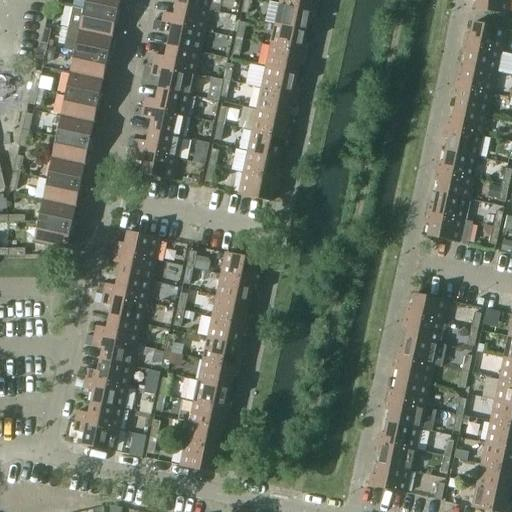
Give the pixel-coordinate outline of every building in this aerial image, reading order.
[(120,0),(86,0),(84,11),(116,18),(120,0)] [(219,14),(222,0),(177,0),(176,5),(219,14)] [(250,0),(243,0),(241,13),(248,15),(250,0)] [(313,0),(279,0),(279,5),(316,12),(318,2),(314,1),(313,0)] [(508,16),(510,0),(476,0),(475,12),(508,16)] [(56,5),(49,3),(46,20),(52,21),(56,5)] [(215,33),(219,14),(176,5),(174,16),(164,13),(161,23),(204,33),(210,34),(215,33)] [(316,12),(279,5),(274,26),(307,32),(309,21),(314,22),(316,12)] [(80,32),(84,11),(73,8),(69,30),(80,32)] [(116,18),(84,11),(80,32),(112,39),(116,18)] [(200,54),(204,33),(161,23),(159,33),(170,36),(167,47),(200,54)] [(246,25),(239,23),(235,39),(242,41),(246,25)] [(501,53),(505,31),(473,24),(470,36),(466,35),(464,45),(501,53)] [(307,32),(274,26),(270,47),(307,54),(309,45),(305,44),(307,32)] [(47,47),(50,31),(44,29),(40,46),(47,47)] [(75,53),(80,32),(69,30),(65,51),(75,53)] [(112,39),(80,32),(75,53),(107,60),(112,39)] [(242,41),(235,39),(232,56),(239,57),(242,41)] [(496,74),(501,53),(464,45),(461,55),(466,56),(464,67),(496,74)] [(55,49),(47,47),(40,46),(37,62),(43,63),(45,58),(53,60),(55,49)] [(200,54),(167,47),(165,58),(154,56),(152,66),(195,75),(200,54)] [(307,54),(270,47),(265,68),(298,75),(300,63),(305,64),(307,54)] [(107,60),(75,53),(70,74),(103,81),(107,60)] [(233,66),(226,65),(223,81),(230,82),(233,66)] [(195,75),(152,66),(150,76),(161,78),(158,90),(191,96),(195,75)] [(464,67),(461,78),(457,77),(454,87),(492,95),(496,74),(464,67)] [(298,75),(265,68),(261,89),(298,97),(300,87),(295,86),(298,75)] [(41,73),(35,72),(31,88),(38,89),(41,73)] [(103,81),(70,74),(66,95),(98,103),(103,81)] [(230,82),(223,81),(219,97),(226,99),(230,82)] [(492,95),(454,87),(452,97),(457,98),(455,109),(487,116),(492,95)] [(38,89),(31,88),(28,104),(34,106),(38,89)] [(298,97),(261,89),(256,111),(289,118),(291,106),(296,107),(298,97)] [(191,96),(158,90),(156,101),(145,99),(143,109),(186,118),(191,96)] [(98,103),(66,95),(61,117),(94,124),(98,103)] [(227,109),(221,108),(217,124),(224,126),(227,109)] [(186,118),(143,109),(141,118),(151,121),(149,132),(182,139),(186,118)] [(487,116),(455,109),(452,120),(448,119),(445,129),(482,137),(487,116)] [(289,118),(256,111),(252,132),(289,140),(291,130),(286,129),(289,118)] [(32,116),(25,115),(22,131),(29,132),(32,116)] [(94,124),(61,117),(57,138),(89,145),(94,124)] [(224,126),(217,124),(214,140),(220,142),(224,126)] [(482,137),(445,129),(443,140),(448,141),(445,152),(478,159),(482,137)] [(29,132),(22,131),(18,147),(25,148),(29,132)] [(182,139),(149,132),(147,143),(136,141),(134,151),(177,160),(182,139)] [(289,140),(252,132),(247,153),(280,160),(282,149),(287,150),(289,140)] [(89,145),(57,138),(52,159),(84,166),(89,145)] [(196,158),(207,160),(210,142),(199,140),(196,158)] [(218,152),(211,150),(208,167),(215,168),(218,152)] [(177,160),(134,151),(132,161),(142,163),(140,175),(172,182),(177,160)] [(478,159),(445,152),(443,163),(438,162),(436,172),(473,180),(478,159)] [(280,160),(247,153),(243,174),(280,182),(282,172),(277,171),(280,160)] [(23,158),(16,157),(13,173),(20,174),(23,158)] [(478,178),(486,178),(487,158),(479,158),(478,178)] [(84,166),(52,159),(48,180),(80,187),(84,166)] [(215,168),(208,167),(205,183),(211,184),(215,168)] [(511,171),(505,170),(502,186),(508,187),(511,171)] [(473,180),(436,172),(434,182),(439,183),(436,194),(469,201),(473,180)] [(20,174),(13,173),(9,189),(16,191),(20,174)] [(280,182),(243,174),(238,196),(270,203),(273,191),(278,192),(280,182)] [(193,177),(191,186),(199,188),(201,179),(193,177)] [(80,187),(48,180),(43,201),(75,209),(80,187)] [(508,187),(502,186),(498,202),(505,204),(508,187)] [(469,201),(436,194),(434,205),(429,204),(427,214),(464,222),(469,201)] [(75,209),(43,201),(39,223),(71,230),(75,209)] [(503,213),(496,212),(492,228),(499,230),(503,213)] [(472,224),(464,222),(427,214),(425,224),(430,225),(427,237),(467,246),(472,224)] [(511,219),(505,218),(503,230),(511,232),(511,219)] [(71,230),(39,223),(34,245),(66,252),(71,230)] [(499,230),(492,228),(489,244),(496,246),(499,230)] [(160,240),(128,233),(125,245),(114,242),(112,252),(155,262),(160,240)] [(510,254),(511,243),(503,241),(500,251),(510,254)] [(155,262),(112,252),(110,262),(121,265),(118,276),(151,283),(155,262)] [(196,254),(189,252),(186,268),(193,270),(196,254)] [(258,261),(225,254),(221,276),(258,284),(260,274),(255,273),(258,261)] [(193,270),(186,268),(183,285),(189,286),(193,270)] [(151,283),(118,276),(116,287),(105,285),(103,295),(146,304),(151,283)] [(258,284),(221,276),(216,297),(249,304),(251,293),(256,294),(258,284)] [(187,296),(180,294),(177,310),(184,312),(187,296)] [(146,304),(103,295),(101,305),(112,307),(109,318),(142,325),(146,304)] [(415,295),(412,307),(407,306),(405,316),(442,324),(447,302),(415,295)] [(249,304),(216,297),(212,318),(249,326),(251,316),(246,315),(249,304)] [(486,308),(484,327),(503,330),(505,311),(486,308)] [(184,312),(177,310),(173,327),(180,328),(184,312)] [(481,315),(474,314),(471,330),(477,332),(481,315)] [(442,324),(405,316),(403,326),(408,327),(405,338),(438,345),(442,324)] [(142,325),(109,318),(107,329),(96,327),(94,337),(137,346),(142,325)] [(249,326),(212,318),(207,339),(240,346),(242,335),(247,336),(249,326)] [(477,332),(471,330),(467,346),(474,348),(477,332)] [(173,346),(174,337),(168,336),(164,352),(171,354),(173,346)] [(137,346),(94,337),(92,348),(102,350),(100,361),(132,368),(137,346)] [(446,347),(438,345),(405,338),(403,349),(398,348),(396,358),(433,366),(441,368),(446,347)] [(240,346),(207,339),(203,360),(240,368),(242,358),(237,357),(240,346)] [(183,348),(173,346),(171,354),(181,356),(183,348)] [(171,354),(164,352),(161,368),(167,370),(171,354)] [(472,358),(465,356),(461,372),(468,374),(472,358)] [(433,366),(396,358),(394,368),(399,369),(396,380),(429,387),(433,366)] [(511,361),(504,359),(499,380),(511,383),(511,361)] [(240,368),(203,360),(198,382),(230,389),(233,378),(237,379),(240,368)] [(132,368),(100,361),(98,372),(87,370),(85,380),(128,389),(132,368)] [(146,381),(158,383),(160,374),(148,371),(146,381)] [(468,374),(461,372),(458,389),(465,390),(468,374)] [(483,389),(485,378),(471,375),(469,386),(483,389)] [(169,381),(162,379),(159,396),(165,397),(169,381)] [(128,389),(85,380),(83,390),(93,392),(91,403),(123,410),(128,389)] [(396,380),(394,391),(389,390),(387,401),(424,409),(429,387),(396,380)] [(511,383),(499,380),(494,401),(511,405),(511,383)] [(230,389),(198,382),(193,403),(230,411),(233,401),(228,400),(230,389)] [(165,397),(159,396),(155,412),(162,413),(165,397)] [(462,417),(464,410),(466,401),(459,399),(456,416),(462,417)] [(424,409),(387,401),(385,411),(390,412),(387,423),(420,430),(424,409)] [(511,405),(494,401),(490,423),(511,427),(511,405)] [(123,410),(91,403),(88,414),(78,412),(76,422),(119,431),(123,410)] [(230,411),(193,403),(189,424),(221,431),(224,420),(228,421),(230,411)] [(474,412),(464,410),(462,417),(472,419),(474,412)] [(462,417),(456,416),(452,432),(459,433),(462,417)] [(119,431),(76,422),(74,432),(84,434),(82,446),(114,453),(119,431)] [(160,423),(153,422),(150,438),(156,439),(160,423)] [(387,423),(385,434),(380,433),(378,443),(415,451),(420,430),(387,423)] [(511,427),(490,423),(485,444),(511,449),(511,427)] [(221,431),(189,424),(184,445),(221,453),(224,443),(219,442),(221,431)] [(146,437),(134,435),(132,444),(144,447),(146,437)] [(156,439),(150,438),(146,454),(153,456),(156,439)] [(447,441),(443,457),(450,459),(453,442),(447,441)] [(415,451),(378,443),(376,453),(381,454),(378,465),(411,472),(415,451)] [(511,449),(485,444),(481,465),(511,472),(511,449)] [(221,453),(184,445),(180,467),(212,474),(215,462),(219,463),(221,453)] [(450,459),(443,457),(440,473),(446,475),(450,459)] [(378,465),(376,476),(371,475),(369,486),(406,494),(411,472),(378,465)] [(511,472),(481,465),(476,487),(509,493),(511,482),(511,472)] [(444,485),(437,484),(434,500),(441,502),(444,485)] [(509,493),(476,487),(472,508),(488,511),(511,511),(511,505),(506,505),(509,493)]
